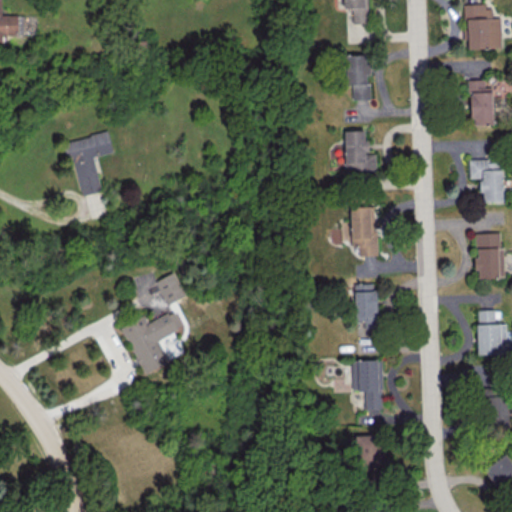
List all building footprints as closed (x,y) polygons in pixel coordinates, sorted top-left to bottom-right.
[(342,0),(343,8),(351,8),(352,23),(366,23),(365,0),(342,0)] [(499,17),(491,17),(491,4),(465,4),(466,48),(500,47),(499,17)] [(0,49),(2,49),(2,33),(22,33),(22,14),(0,14),(0,49)] [(369,98),(369,83),(365,83),(365,74),(369,74),(369,53),(345,54),(345,84),(351,84),(351,98),(369,98)] [(483,78),(469,79),(470,124),(492,124),(491,87),(484,87),(483,78)] [(366,130),(344,129),(344,173),(375,173),(375,153),(365,153),(366,130)] [(74,161),(80,194),(100,190),(92,155),(111,151),(107,131),(62,140),(66,162),(74,161)] [(502,200),(501,158),(468,158),(468,178),(480,177),(480,201),(502,200)] [(349,206),(350,245),(357,245),(357,255),(376,254),(374,206),(349,206)] [(502,276),(501,231),(475,232),(476,255),(473,255),(473,270),(478,270),(478,277),(502,276)] [(184,295),(174,271),(156,279),(166,303),(184,295)] [(375,282),(354,283),(354,316),(375,316),(375,282)] [(119,326),(144,373),(168,360),(157,339),(182,326),(173,309),(147,322),(143,314),(119,326)] [(477,354),(505,353),(505,323),(494,323),(494,309),(476,309),(477,354)] [(381,359),(351,359),(352,390),(363,390),(364,409),(382,408),(381,359)] [(487,428),(508,427),(506,390),(491,391),(491,388),(485,388),(487,428)] [(356,433),(356,465),(381,466),(382,434),(356,433)] [(495,487),(511,475),(511,463),(505,453),(482,467),(495,487)]
